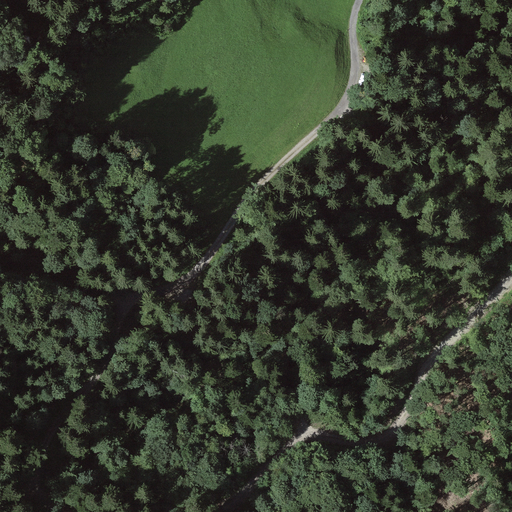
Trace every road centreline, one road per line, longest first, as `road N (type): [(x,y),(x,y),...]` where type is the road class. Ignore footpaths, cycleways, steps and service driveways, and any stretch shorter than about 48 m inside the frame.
road 1 (track): [(364,0),(355,44),(360,83),(343,110),(264,180),(194,276),(137,304),(100,372),(39,453),(34,489),(62,511)]
road 2 (track): [(209,511),(295,438),(318,432),(375,445),(393,437),(422,371),(511,286)]
